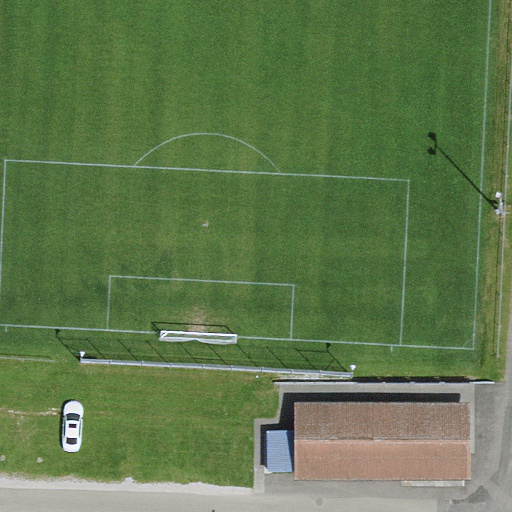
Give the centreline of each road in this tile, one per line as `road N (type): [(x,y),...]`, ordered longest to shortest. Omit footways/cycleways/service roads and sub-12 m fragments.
road 1 (residential): [(287,511),(0,498)]
road 2 (track): [(498,511),(511,301)]
